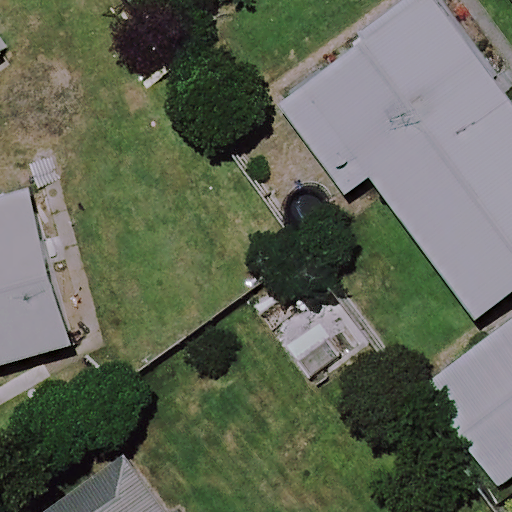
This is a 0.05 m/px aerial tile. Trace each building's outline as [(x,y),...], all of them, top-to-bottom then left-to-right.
[(511,296),(511,103),(433,0),(405,0),(281,95),(352,188),(374,172),(485,317),(511,296)] [(0,55),(10,49),(0,33),(0,55)] [(0,363),(71,344),(30,202),(0,210),(0,363)] [(511,475),(511,329),(432,382),(499,484),(511,475)] [(49,511),(171,511),(132,455),(49,511)]
